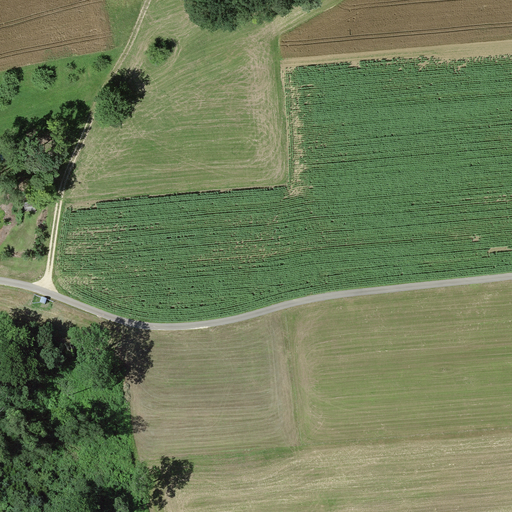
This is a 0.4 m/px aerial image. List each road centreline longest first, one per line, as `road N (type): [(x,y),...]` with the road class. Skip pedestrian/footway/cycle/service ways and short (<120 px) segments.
road 1 (track): [(511,277),(313,298),(200,325),(157,326),(115,320),(0,280)]
road 2 (track): [(147,0),(61,188),(44,291)]
road 3 (track): [(129,322),(124,406),(155,511)]
